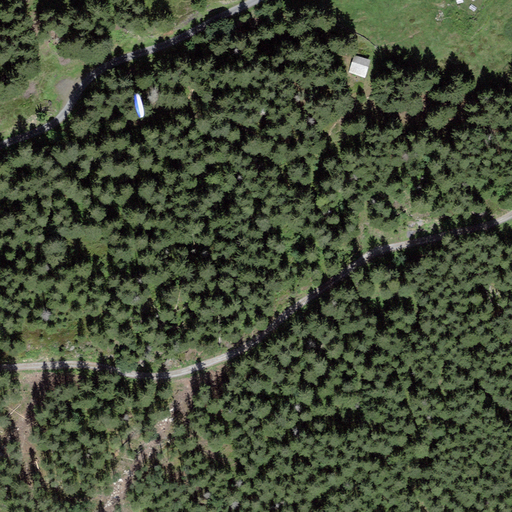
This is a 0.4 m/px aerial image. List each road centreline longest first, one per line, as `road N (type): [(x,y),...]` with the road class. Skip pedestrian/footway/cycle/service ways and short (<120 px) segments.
road 1 (track): [(511,213),(475,231),(356,262),(206,366),(153,377),(81,366),(0,369)]
road 2 (track): [(257,0),(102,65),(50,125),(0,145)]
